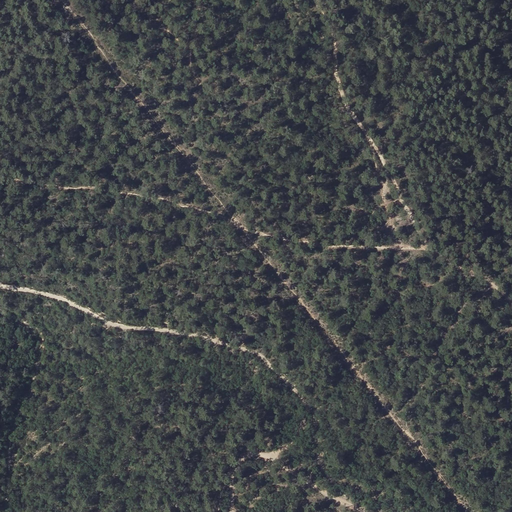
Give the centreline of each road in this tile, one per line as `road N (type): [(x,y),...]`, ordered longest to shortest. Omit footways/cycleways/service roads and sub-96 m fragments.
road 1 (track): [(468,511),(175,142),(111,74),(63,0)]
road 2 (track): [(0,286),(65,300),(116,325),(247,349),(301,394),(299,421),(276,460),(364,511)]
road 3 (track): [(313,0),(332,31),(347,111),(423,246),(511,300)]
